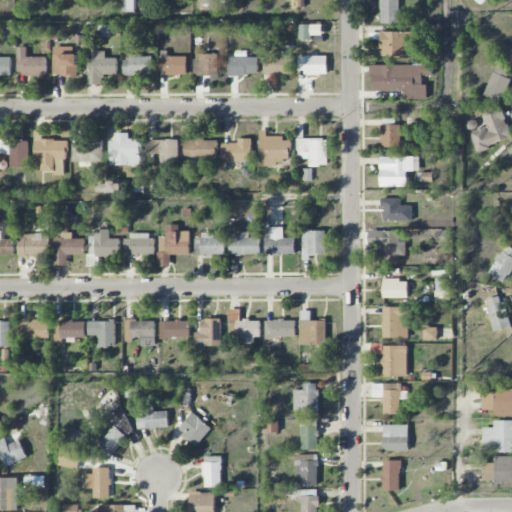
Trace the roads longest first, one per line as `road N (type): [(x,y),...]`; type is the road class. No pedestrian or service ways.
road 1 (residential): [(352,0),(355,511)]
road 2 (residential): [(355,289),(0,290)]
road 3 (residential): [(352,109),(0,110)]
